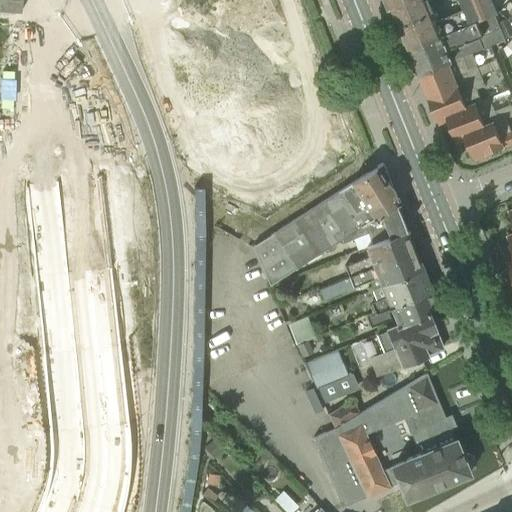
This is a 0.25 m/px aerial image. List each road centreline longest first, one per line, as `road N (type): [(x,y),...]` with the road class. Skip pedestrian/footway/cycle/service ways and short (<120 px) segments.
road 1 (tertiary): [(98,511),(106,441),(59,0)]
road 2 (secondary): [(435,207),(350,0)]
road 3 (secondary): [(511,396),(435,207)]
